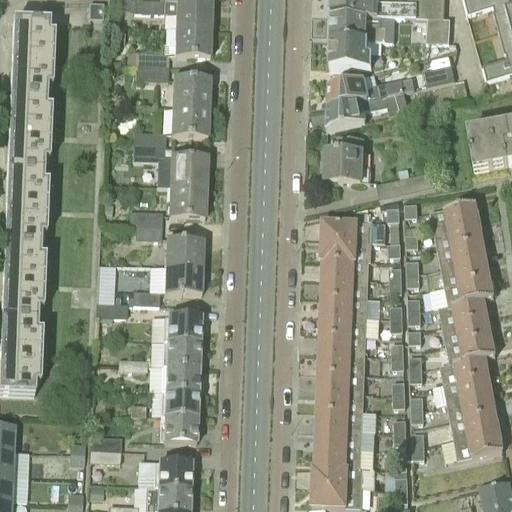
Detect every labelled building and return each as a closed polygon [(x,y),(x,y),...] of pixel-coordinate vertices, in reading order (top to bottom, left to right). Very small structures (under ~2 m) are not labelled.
[(366,23),(410,24),(410,10),(378,9),(379,0),(368,0),(331,0),(331,22),(366,23)] [(511,0),(480,0),(463,5),(467,19),(491,13),(498,38),(511,34),(511,0)] [(174,34),(210,35),(211,7),(160,6),(134,5),(122,1),(121,14),(134,18),(175,20),(174,34)] [(410,10),(410,24),(416,24),(426,24),(443,25),(444,3),(410,2),(410,10)] [(95,9),(89,9),(88,24),(95,24),(102,25),(103,9),(95,9)] [(330,45),(368,47),(394,48),(394,34),(385,34),(366,33),(366,23),(331,22),(330,45)] [(443,25),(426,24),(425,48),(449,49),(450,25),(443,25)] [(9,103),(45,104),(46,93),(51,93),(52,66),(53,40),(48,40),(48,29),(12,27),(10,65),(9,103)] [(174,34),(174,50),(173,62),(209,63),(210,35),(174,34)] [(505,64),(482,70),(486,86),(511,78),(511,34),(498,38),(505,64)] [(368,47),(330,45),(329,74),(371,75),(372,60),(367,60),(368,47)] [(164,59),(136,58),(135,72),(168,73),(168,62),(168,59),(164,59)] [(426,93),(454,87),(451,71),(423,77),(426,93)] [(167,87),(168,73),(135,72),(135,86),(167,87)] [(328,114),(398,100),(404,98),(401,86),(373,92),(370,95),(367,96),(364,84),(329,92),(328,114)] [(171,114),(207,115),(208,86),(172,85),(171,114)] [(398,100),(328,114),(327,136),(367,128),(364,117),(367,116),(371,118),(388,114),(389,122),(402,119),(398,100)] [(45,104),(9,103),(7,139),(6,177),(42,178),(43,166),(48,167),(49,140),(50,114),(45,114),(45,104)] [(207,115),(171,114),(170,143),(206,144),(207,115)] [(474,175),(511,169),(511,129),(468,137),(474,175)] [(132,152),(164,154),(165,139),(133,138),(132,152)] [(338,188),(362,189),(364,143),(337,142),(337,155),(326,155),(325,184),(338,184),(338,188)] [(132,167),(164,168),(164,154),(132,152),(132,167)] [(168,193),(204,195),(206,164),(169,163),(168,193)] [(42,178),(6,177),(4,214),(3,251),(39,252),(40,241),(45,241),(46,215),(47,189),(42,189),(42,178)] [(379,206),(435,194),(432,178),(375,190),(379,206)] [(204,195),(168,193),(167,223),(203,225),(204,195)] [(433,237),(479,228),(475,209),(429,218),(433,237)] [(405,224),(417,224),(416,210),(404,211),(405,224)] [(387,228),(399,228),(399,214),(387,215),(387,228)] [(128,232),(135,232),(161,233),(162,218),(129,217),(128,232)] [(321,247),(371,249),(372,229),(322,227),(321,247)] [(437,256),(483,247),(479,228),(433,237),(437,256)] [(134,246),(161,246),(161,233),(135,232),(134,246)] [(406,255),(418,254),(417,241),(405,242),(406,255)] [(164,272),(202,274),(203,247),(184,246),(184,245),(165,244),(164,272)] [(321,266),(322,266),(369,268),(370,268),(371,249),(321,247),(321,266)] [(440,275),(486,266),(483,247),(437,256),(440,275)] [(388,263),(400,263),(400,250),(388,250),(388,263)] [(39,252),(3,251),(1,289),(0,317),(0,326),(36,327),(37,315),(42,316),(43,290),(44,263),(39,263),(39,252)] [(322,286),(368,288),(369,268),(322,266),(322,286)] [(444,294),(490,285),(486,266),(440,275),(444,294)] [(406,280),(418,280),(418,267),(406,267),(406,280)] [(202,274),(164,272),(163,300),(182,301),(182,300),(201,301),(202,274)] [(389,287),(401,287),(400,274),(388,274),(389,287)] [(407,293),(419,293),(418,280),(406,280),(407,293)] [(438,315),(484,306),(494,304),(490,285),(444,294),(447,312),(438,313),(438,315)] [(321,305),(367,306),(368,288),(322,286),(321,305)] [(389,300),(401,300),(401,287),(389,287),(389,300)] [(132,311),(157,312),(158,299),(117,297),(117,310),(127,310),(132,310),(132,311)] [(320,323),(366,325),(367,306),(321,305),(320,323)] [(408,318),(420,318),(419,305),(407,305),(408,318)] [(442,334),(487,324),(484,306),(438,315),(442,334)] [(94,323),(126,324),(127,310),(117,310),(95,309),(94,323)] [(390,325),(402,325),(402,312),(390,313),(390,325)] [(408,331),(420,331),(420,318),(408,318),(408,331)] [(163,348),(199,349),(200,324),(164,322),(163,348)] [(319,342),(366,343),(366,325),(320,323),(319,342)] [(445,353),(491,343),(487,324),(442,334),(445,353)] [(390,338),(402,338),(402,325),(390,325),(390,338)] [(0,400),(33,401),(34,390),(39,390),(40,364),(41,338),(36,337),(36,327),(0,326),(0,400)] [(408,351),(420,350),(420,337),(408,337),(408,351)] [(319,361),(365,363),(365,362),(366,343),(319,342),(319,361)] [(439,373),(485,364),(495,362),(491,343),(445,353),(448,370),(439,371),(439,373)] [(162,373),(198,374),(199,349),(163,348),(162,373)] [(391,363),(403,363),(403,350),(390,350),(391,363)] [(318,379),(364,381),(365,363),(319,361),(318,379)] [(391,376),(404,375),(403,363),(391,363),(391,376)] [(409,376),(422,376),(421,363),(409,363),(409,376)] [(443,391),(488,383),(485,364),(439,373),(443,391)] [(117,377),(134,377),(135,366),(118,365),(117,377)] [(134,377),(146,378),(147,366),(135,366),(134,377)] [(161,398),(197,399),(198,374),(162,373),(161,398)] [(410,389),(422,389),(422,376),(409,376),(410,389)] [(317,398),(363,400),(364,381),(318,379),(317,398)] [(446,410),(492,401),(488,383),(443,391),(446,410)] [(392,401),(404,401),(404,388),(392,389),(392,401)] [(160,423),(196,424),(197,399),(161,398),(160,423)] [(316,417),(363,418),(363,400),(317,398),(316,417)] [(392,414),(405,414),(404,401),(392,401),(392,414)] [(450,429),(496,420),(492,401),(446,410),(450,429)] [(411,416),(423,416),(422,403),(410,403),(411,416)] [(130,422),(145,422),(146,411),(130,411),(130,422)] [(411,429),(423,429),(423,416),(411,416),(411,429)] [(316,436),(362,438),(376,438),(376,419),(363,418),(316,417),(316,436)] [(454,447),(500,438),(498,429),(496,420),(450,429),(454,447)] [(196,424),(160,423),(159,448),(195,450),(196,424)] [(393,438),(406,438),(405,426),(393,427),(393,438)] [(0,457),(12,458),(13,433),(0,432),(0,457)] [(315,454),(361,456),(362,438),(316,436),(315,454)] [(394,452),(406,452),(406,438),(393,438),(394,452)] [(500,438),(454,447),(457,466),(503,457),(501,447),(501,446),(500,438)] [(412,453),(424,452),(423,440),(411,440),(412,453)] [(89,455),(120,457),(120,444),(89,442),(89,455)] [(69,460),(84,460),(84,450),(69,449),(69,460)] [(412,466),(424,465),(424,452),(412,453),(412,466)] [(314,473),(360,475),(361,456),(315,454),(314,473)] [(88,469),(119,470),(120,457),(89,455),(88,469)] [(0,482),(11,482),(12,458),(0,457),(0,482)] [(68,470),(83,471),(84,460),(69,460),(68,470)] [(407,477),(406,464),(394,464),(395,477),(407,477)] [(153,493),(190,495),(191,470),(138,468),(137,482),(154,483),(153,493)] [(312,493),(361,495),(362,475),(360,475),(314,473),(312,473),(312,493)] [(0,506),(10,507),(11,482),(0,482),(0,506)] [(407,496),(407,483),(395,484),(395,496),(407,496)] [(482,511),(511,511),(511,508),(508,489),(479,495),(482,511)] [(144,511),(188,511),(190,495),(153,493),(145,493),(144,511)] [(360,511),(361,495),(312,493),(310,511),(360,511)] [(408,509),(407,496),(395,496),(396,509),(408,509)] [(67,509),(81,510),(82,500),(67,499),(67,509)]
